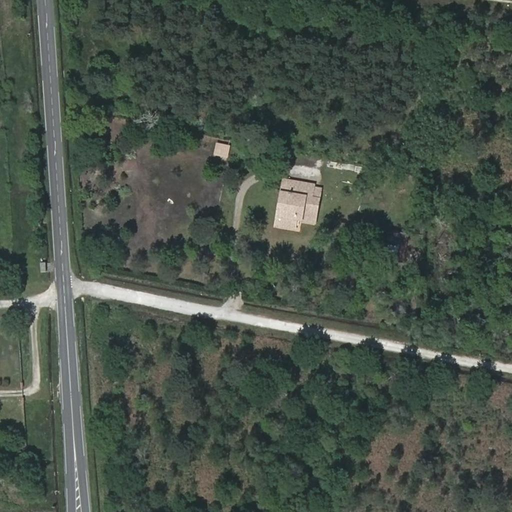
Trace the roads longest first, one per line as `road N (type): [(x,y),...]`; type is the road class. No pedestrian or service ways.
road 1 (secondary): [(45,0),(78,511)]
road 2 (track): [(511,370),(63,288)]
